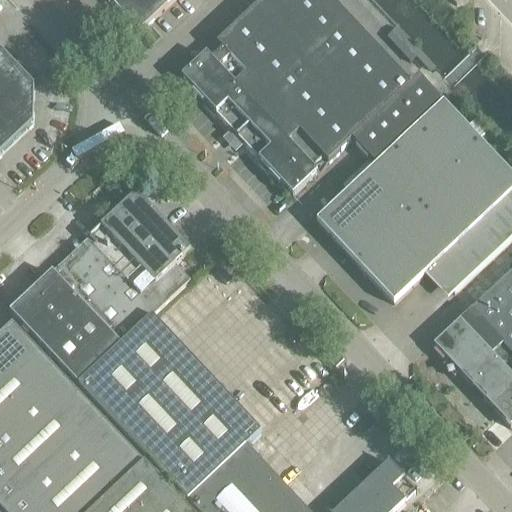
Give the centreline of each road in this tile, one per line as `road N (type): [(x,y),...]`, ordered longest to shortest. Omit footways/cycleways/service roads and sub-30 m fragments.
road 1 (unclassified): [(507,511),(133,111)]
road 2 (unclassified): [(0,240),(133,111)]
road 3 (unclassified): [(133,111),(28,0)]
